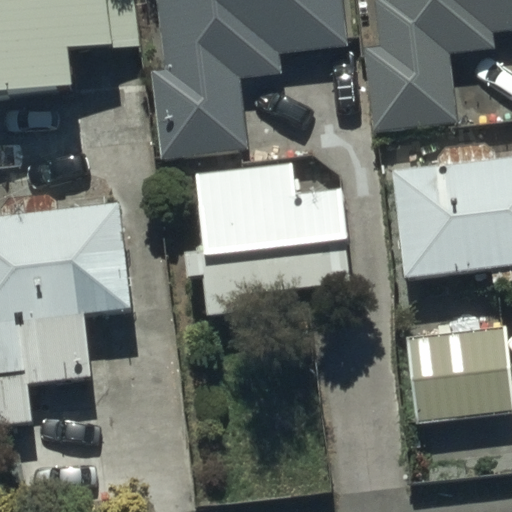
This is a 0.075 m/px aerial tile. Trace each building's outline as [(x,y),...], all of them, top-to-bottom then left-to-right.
[(141,0),(0,0),(0,100),(77,94),(74,53),(146,47),(141,0)] [(360,0),(157,0),(177,165),(267,154),(257,75),(293,70),(292,57),(366,48),(360,0)] [(511,31),(511,0),(381,0),(395,140),(467,133),(460,56),(505,52),(503,33),(511,31)] [(511,156),(398,166),(408,284),(511,276),(511,156)] [(254,295),(366,284),(357,195),(305,200),(302,174),(176,186),(187,292),(211,289),(214,321),(256,317),(254,295)] [(144,204),(0,216),(0,435),(55,431),(50,382),(98,378),(93,324),(154,319),(144,204)] [(417,426),(511,415),(511,373),(507,330),(486,332),(483,303),(458,306),(461,326),(435,329),(436,336),(407,339),(417,426)]
